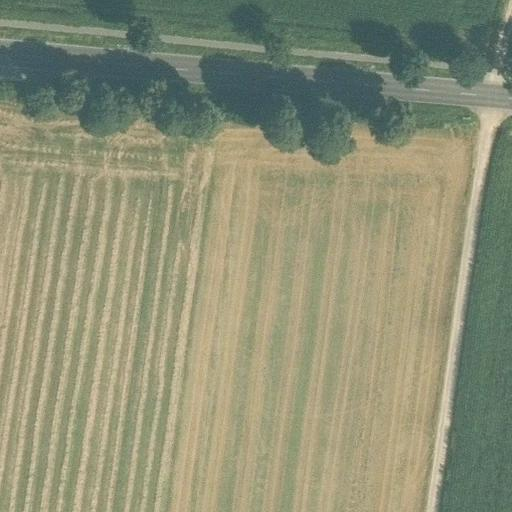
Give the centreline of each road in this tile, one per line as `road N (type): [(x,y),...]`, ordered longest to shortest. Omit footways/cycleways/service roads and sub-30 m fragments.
road 1 (secondary): [(511,92),(0,52)]
road 2 (track): [(443,511),(495,66),(511,13)]
